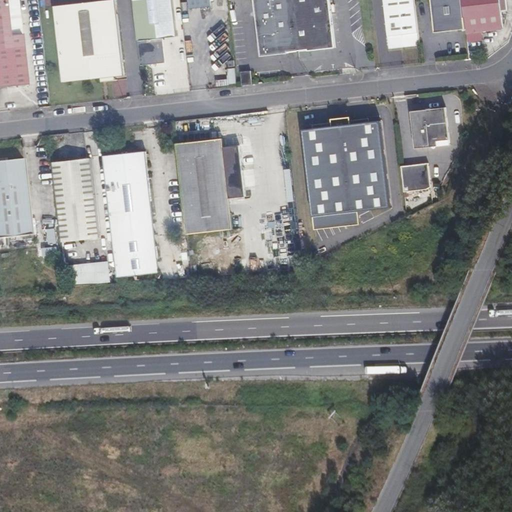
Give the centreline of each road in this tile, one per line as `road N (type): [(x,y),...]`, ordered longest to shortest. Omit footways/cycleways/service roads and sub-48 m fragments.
road 1 (unclassified): [(0,130),(489,75),(511,61)]
road 2 (trunk): [(511,317),(0,340)]
road 3 (trunk): [(0,372),(511,350)]
road 4 (tertiary): [(380,511),(511,197)]
